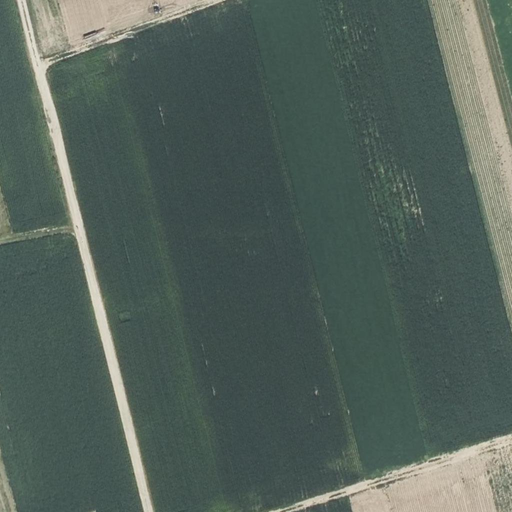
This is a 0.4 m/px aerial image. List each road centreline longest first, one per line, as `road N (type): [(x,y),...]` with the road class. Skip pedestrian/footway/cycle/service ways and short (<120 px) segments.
road 1 (track): [(155,511),(28,0)]
road 2 (track): [(511,438),(272,511)]
road 3 (track): [(46,67),(222,0)]
